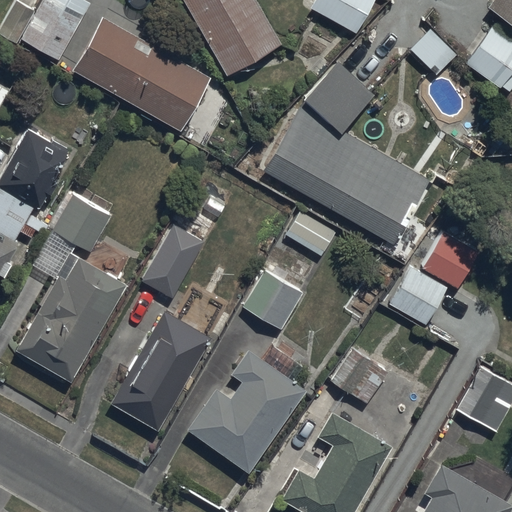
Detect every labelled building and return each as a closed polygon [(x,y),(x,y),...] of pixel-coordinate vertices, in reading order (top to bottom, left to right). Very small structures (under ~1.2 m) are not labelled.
[(19,38),(35,12),(14,0),(0,24),(0,31),(17,41),(19,38)] [(41,0),(35,12),(19,38),(57,60),(90,3),(84,0),(41,0)] [(278,44),(252,0),(177,0),(223,77),(278,44)] [(313,0),(309,7),(353,33),(372,0),(313,0)] [(511,0),(491,0),(487,6),(511,24),(511,0)] [(101,16),(71,68),(178,129),(208,78),(101,16)] [(511,42),(490,26),(463,63),(497,88),(500,85),(506,91),(511,82),(511,42)] [(429,28),(407,49),(432,75),(454,54),(429,28)] [(297,104),(261,170),(391,242),(426,179),(340,131),(373,95),(335,62),(297,104)] [(25,129),(0,172),(0,186),(38,208),(46,194),(51,196),(59,182),(54,178),(68,153),(25,129)] [(67,193),(48,228),(89,250),(107,215),(67,193)] [(170,224),(140,279),(170,296),(200,241),(170,224)] [(0,232),(0,276),(3,278),(12,263),(8,261),(18,244),(0,232)] [(438,232),(419,267),(455,286),(473,252),(438,232)] [(58,276),(15,349),(69,381),(110,312),(107,311),(123,285),(68,252),(55,274),(58,276)] [(408,266),(386,302),(424,324),(445,288),(408,266)] [(264,269),(241,305),(279,329),(301,292),(264,269)] [(163,311),(106,403),(151,431),(208,339),(163,311)] [(349,347),(372,362),(395,328),(372,313),(349,347)] [(372,362),(349,347),(328,378),(365,403),(386,372),(372,362)] [(186,431),(246,472),(302,390),(244,350),(228,374),(240,382),(229,398),(215,388),(186,431)] [(511,385),(478,366),(454,408),(494,430),(511,396),(511,385)] [(294,470),(278,499),(301,511),(351,511),(389,446),(329,411),(315,436),(329,444),(309,479),(294,470)] [(506,511),(511,504),(438,464),(421,493),(428,497),(420,511),(506,511)]
